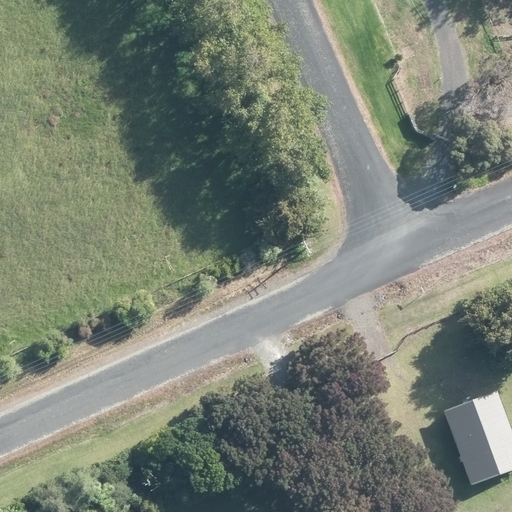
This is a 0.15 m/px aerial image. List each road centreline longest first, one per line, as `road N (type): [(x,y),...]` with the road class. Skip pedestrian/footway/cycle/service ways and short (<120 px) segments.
road 1 (unclassified): [(0,435),(395,254)]
road 2 (unclassified): [(289,0),(395,254)]
road 3 (unclassified): [(395,254),(511,202)]
